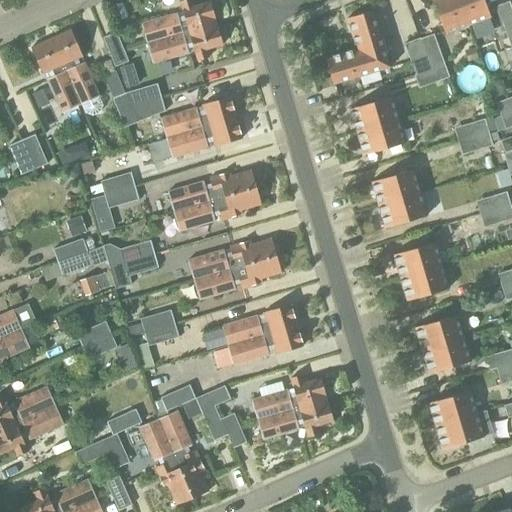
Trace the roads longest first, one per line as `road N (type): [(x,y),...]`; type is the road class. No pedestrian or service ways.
road 1 (residential): [(380,445),(259,19)]
road 2 (residential): [(230,511),(380,445)]
